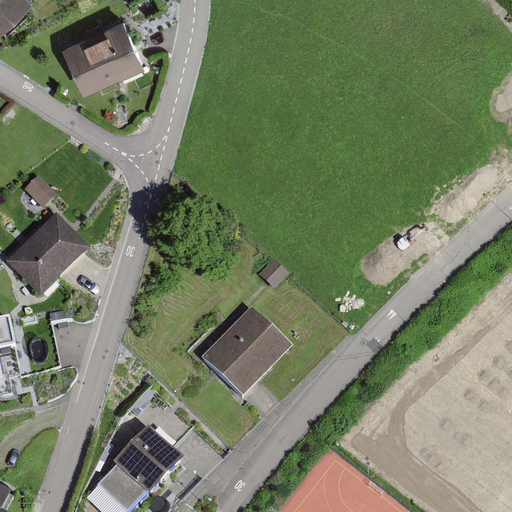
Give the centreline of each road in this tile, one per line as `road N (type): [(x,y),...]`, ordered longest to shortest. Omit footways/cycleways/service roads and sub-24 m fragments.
road 1 (residential): [(236,511),(378,340),(511,217)]
road 2 (residential): [(44,511),(90,400),(153,173)]
road 3 (residential): [(153,173),(0,76)]
road 4 (residential): [(153,173),(196,0)]
